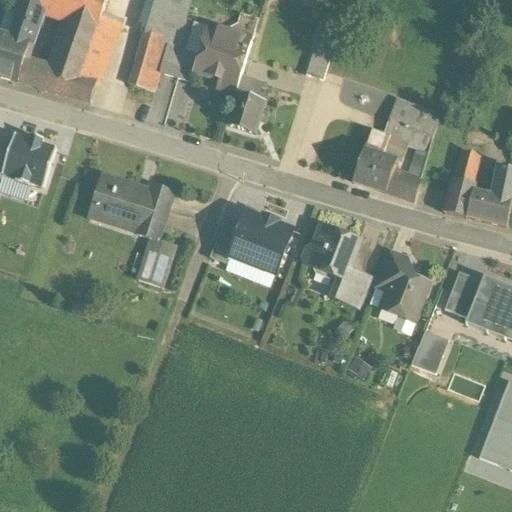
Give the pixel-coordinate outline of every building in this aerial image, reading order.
[(106,0),(22,0),(20,8),(39,14),(56,19),(66,22),(96,32),(102,16),(106,0)] [(155,0),(130,87),(154,95),(160,76),(159,76),(167,47),(177,50),(191,0),(155,0)] [(9,42),(0,38),(0,79),(17,85),(24,62),(39,14),(20,8),(9,42)] [(96,32),(81,80),(95,84),(102,87),(123,23),(102,16),(96,32)] [(66,22),(51,71),(81,80),(96,32),(66,22)] [(253,38),(210,25),(200,57),(195,75),(219,82),(217,90),(235,96),(253,38)] [(177,50),(167,47),(159,76),(160,76),(177,81),(186,53),(177,50)] [(331,56),(314,51),(306,77),(323,83),(331,56)] [(200,57),(186,53),(177,81),(192,87),(195,75),(200,57)] [(81,80),(51,71),(24,62),(17,85),(89,108),(96,89),(94,88),(95,84),(81,80)] [(260,103),(235,96),(226,128),(257,137),(261,123),(267,125),(269,118),(263,116),(269,96),(263,94),(260,103)] [(410,106),(396,101),(388,124),(401,129),(410,106)] [(440,117),(410,106),(401,129),(432,140),(440,117)] [(388,124),(387,124),(383,136),(390,138),(389,139),(417,151),(428,155),(432,141),(432,140),(401,129),(388,124)] [(383,136),(371,132),(364,153),(382,159),(389,139),(390,138),(383,136)] [(29,187),(43,191),(56,151),(42,147),(44,143),(29,138),(28,142),(14,138),(11,147),(1,178),(3,178),(15,182),(15,183),(29,188),(29,187)] [(0,181),(1,182),(3,178),(1,178),(11,147),(0,143),(0,181)] [(428,155),(417,151),(414,161),(425,166),(428,155)] [(382,159),(364,153),(353,185),(386,196),(398,159),(389,156),(390,154),(385,152),(382,159)] [(414,161),(406,183),(401,181),(395,199),(413,205),(425,166),(414,161)] [(477,170),(459,164),(445,217),(462,220),(467,205),(477,170)] [(490,209),(467,205),(462,220),(506,230),(511,203),(511,175),(500,173),(490,209)] [(152,188),(150,195),(101,179),(89,217),(91,217),(92,213),(143,230),(141,238),(137,236),(136,237),(151,242),(158,244),(158,243),(174,195),(152,188)] [(294,235),(246,217),(239,235),(227,268),(275,286),(294,235)] [(213,263),(227,268),(239,235),(226,230),(213,263)] [(344,240),(337,237),(336,235),(322,230),(314,252),(308,254),(306,259),(308,265),(307,268),(343,282),(344,282),(349,270),(359,244),(346,239),(344,240)] [(158,244),(151,242),(138,282),(161,290),(175,249),(158,243),(158,244)] [(390,256),(376,290),(389,295),(402,260),(390,256)] [(389,295),(382,313),(402,321),(403,316),(417,321),(430,288),(429,285),(423,282),(421,283),(412,280),(408,269),(409,266),(408,263),(402,260),(389,295)] [(371,279),(349,270),(344,282),(343,282),(335,302),(359,311),(371,279)] [(467,321),(482,284),(459,276),(445,312),(467,321)] [(511,290),(484,280),(482,284),(467,321),(511,338),(511,290)] [(449,345),(425,336),(413,369),(436,378),(449,345)] [(511,385),(509,385),(480,461),(511,472),(511,385)]
